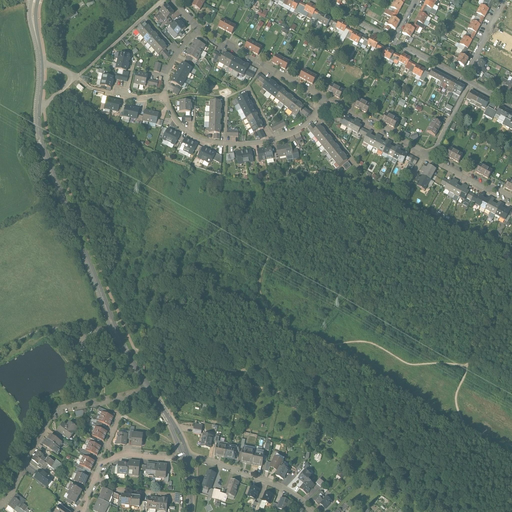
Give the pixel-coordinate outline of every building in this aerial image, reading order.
[(205,0),(196,0),(192,7),(200,11),(205,0)] [(295,0),(294,0),(289,0),(289,1),(287,6),(291,8),(295,0)] [(295,0),(291,8),(295,10),(297,6),(299,2),(295,0)] [(434,5),(426,1),(424,5),(427,7),(425,11),(430,13),(434,5)] [(305,10),(304,11),(308,13),(312,6),(308,3),(307,6),(305,10)] [(401,8),(393,4),(391,8),(395,10),(399,12),(401,8)] [(486,8),(481,5),(479,9),(486,14),(489,9),(486,8)] [(167,6),(160,12),(160,13),(157,15),(160,19),(161,19),(163,20),(164,20),(165,19),(167,20),(174,14),(167,6)] [(312,6),(308,13),(312,16),(313,14),(315,11),(316,8),(312,6)] [(486,14),(479,9),(476,13),(481,16),(484,18),(486,14)] [(423,14),(420,13),(418,17),(425,21),(428,17),(423,14)] [(321,18),(318,23),(322,25),(326,17),(322,15),(321,18)] [(326,17),(322,25),(326,27),(329,23),(331,19),(326,17)] [(425,21),(418,17),(415,21),(418,23),(423,25),(425,21)] [(395,19),(392,18),(389,22),(397,26),(399,22),(395,19)] [(225,31),(229,24),(222,20),(218,28),(225,31)] [(336,27),(335,28),(340,30),(344,23),(340,20),(338,23),(336,27)] [(171,27),(170,28),(174,32),(183,24),(181,22),(180,23),(178,21),(175,23),(171,27)] [(477,23),(472,21),(470,25),(478,29),(480,25),(477,23)] [(397,26),(389,22),(387,26),(390,28),(395,30),(397,26)] [(344,23),(340,30),(344,33),(345,31),(346,28),(348,25),(344,23)] [(144,24),(136,31),(140,35),(149,27),(147,26),(146,26),(144,24)] [(183,24),(174,32),(178,36),(183,32),(186,29),(184,27),(184,26),(183,24)] [(232,35),(235,27),(229,24),(225,31),(232,35)] [(478,29),(470,25),(468,29),(473,32),(476,33),(478,29)] [(411,28),(407,26),(404,30),(412,34),(414,30),(411,28)] [(149,27),(140,35),(144,39),(151,32),(149,30),(150,29),(149,27)] [(412,34),(404,30),(402,34),(407,37),(410,38),(412,34)] [(151,32),(144,39),(147,43),(156,36),(154,34),(153,34),(151,32)] [(352,35),(349,40),(354,42),(358,34),(354,32),(352,35)] [(358,34),(354,42),(358,44),(360,40),(362,36),(358,34)] [(156,36),(147,43),(151,48),(159,40),(157,38),(158,37),(156,36)] [(368,44),(367,45),(371,47),(375,39),(371,37),(368,44)] [(469,39),(464,37),(462,41),(470,45),(472,41),(469,39)] [(375,39),(371,47),(375,50),(376,48),(378,45),(379,42),(375,39)] [(159,40),(151,48),(155,52),(163,44),(162,42),(161,43),(159,40)] [(199,43),(195,41),(194,43),(195,44),(193,46),(202,51),(205,46),(204,46),(199,43)] [(251,52),(255,45),(249,41),(245,48),(251,52)] [(470,45),(462,41),(459,45),(464,47),(467,49),(470,45)] [(163,44),(155,52),(158,56),(160,54),(165,50),(166,49),(164,46),(165,46),(163,44)] [(258,55),(262,48),(255,45),(251,52),(258,55)] [(193,46),(192,46),(191,48),(192,49),(191,51),(200,56),(202,51),(193,46)] [(383,52),(381,57),(385,59),(389,51),(385,49),(383,52)] [(191,51),(190,51),(188,53),(189,54),(188,56),(193,59),(197,61),(200,56),(191,51)] [(389,51),(385,59),(389,61),(392,57),(393,53),(389,51)] [(130,56),(120,53),(118,59),(129,61),(130,62),(130,59),(129,59),(130,56)] [(227,56),(224,54),(220,61),(219,63),(224,66),(229,56),(227,55),(227,56)] [(399,61),(398,62),(402,64),(407,56),(402,54),(399,61)] [(463,56),(460,55),(458,59),(466,63),(468,59),(463,56)] [(229,56),(224,66),(229,69),(234,59),(231,58),(231,57),(229,56)] [(279,67),(283,59),(276,56),(272,63),(279,67)] [(407,56),(402,64),(406,66),(405,68),(409,70),(411,67),(407,65),(409,62),(411,59),(407,56)] [(234,59),(229,69),(233,71),(239,61),(237,60),(236,61),(234,59)] [(285,70),(289,63),(283,59),(279,67),(285,70)] [(466,63),(458,59),(456,63),(459,65),(464,67),(466,63)] [(239,61),(233,71),(238,74),(243,65),(241,63),(241,62),(239,61)] [(486,70),(483,68),(485,64),(479,61),(476,67),(485,72),(486,70)] [(184,64),(182,63),(181,66),(180,66),(179,68),(189,73),(192,68),(189,67),(184,64)] [(243,65),(238,74),(243,77),(245,75),(247,70),(249,66),(246,65),(246,66),(243,65)] [(415,69),(412,74),(416,76),(421,68),(416,66),(415,69)] [(485,72),(476,67),(472,74),(478,77),(480,73),(484,75),(485,72)] [(189,73),(179,68),(178,70),(179,71),(177,73),(186,78),(189,73)] [(421,68),(416,76),(420,78),(419,80),(423,82),(425,79),(427,75),(429,72),(421,68)] [(306,81),(310,74),(303,70),(299,78),(306,81)] [(431,73),(429,72),(427,75),(425,79),(430,81),(432,78),(436,80),(439,74),(432,71),(431,73)] [(186,78),(177,73),(176,76),(175,75),(174,78),(184,83),(186,78)] [(313,85),(317,77),(310,74),(306,81),(313,85)] [(445,77),(439,74),(436,80),(440,82),(438,86),(440,87),(445,77)] [(113,78),(103,75),(101,81),(113,84),(113,81),(112,81),(113,78)] [(445,77),(440,87),(442,88),(444,84),(448,87),(451,81),(445,77)] [(184,83),(174,78),(172,80),(173,80),(172,83),(176,85),(181,88),(184,83)] [(265,85),(262,89),(267,92),(274,83),(272,82),(271,82),(269,80),(268,81),(265,85)] [(451,81),(448,87),(449,87),(447,91),(451,92),(452,93),(453,94),(458,84),(451,81)] [(274,83),(267,92),(271,96),(278,88),(275,86),(276,85),(274,83)] [(464,88),(458,84),(453,94),(455,95),(456,91),(461,94),(464,88)] [(344,92),(331,85),(327,93),(339,99),(344,92)] [(278,88),(271,96),(275,99),(283,90),(281,89),(280,89),(278,88)] [(283,90),(275,99),(280,103),(286,94),(284,93),(285,92),(283,90)] [(480,96),(471,91),(467,99),(470,101),(469,103),(470,103),(475,106),(480,96)] [(247,94),(236,100),(239,105),(248,100),(247,97),(248,97),(247,94)] [(286,94),(280,103),(284,106),(291,97),(289,96),(286,94)] [(489,101),(480,96),(475,106),(480,109),(481,107),(485,109),(489,101)] [(291,97),(284,106),(288,110),(295,101),(292,99),(293,99),(291,97)] [(400,98),(397,104),(403,107),(406,102),(400,98)] [(114,100),(107,99),(105,105),(104,109),(111,111),(114,100)] [(120,102),(114,100),(111,111),(118,112),(119,108),(120,102)] [(248,100),(239,105),(241,110),(252,104),(250,102),(250,103),(248,100)] [(371,106),(359,100),(354,108),(367,114),(371,106)] [(295,101),(288,110),(292,113),(300,104),(298,102),(297,103),(295,101)] [(252,104),(241,110),(244,115),(253,110),(252,107),(253,107),(252,104)] [(300,104),(292,113),(297,117),(300,113),(304,108),(301,106),(302,106),(300,104)] [(132,107),(126,106),(124,112),(123,116),(130,118),(132,107)] [(139,109),(132,107),(130,118),(137,120),(138,116),(139,109)] [(509,112),(500,107),(496,115),(500,117),(500,116),(506,119),(509,112)] [(310,114),(304,108),(300,113),(307,118),(310,114)] [(253,110),(244,115),(246,119),(257,114),(255,112),(254,112),(253,110)] [(152,112),(145,111),(143,117),(142,121),(149,123),(152,112)] [(159,114),(152,112),(149,123),(156,125),(157,120),(159,114)] [(246,119),(249,124),(258,120),(257,117),(258,116),(257,114),(246,119)] [(398,121),(386,114),(382,122),(394,129),(398,121)] [(342,124),(341,126),(347,129),(351,121),(348,120),(350,117),(347,115),(345,119),(342,124)] [(249,124),(251,129),(261,124),(260,122),(259,122),(258,120),(249,124)] [(351,121),(347,129),(352,132),(358,121),(355,120),(353,123),(351,121)] [(441,124),(434,120),(427,132),(435,136),(441,124)] [(358,121),(352,132),(358,135),(358,134),(361,128),(362,127),(359,126),(361,123),(358,121)] [(261,124),(251,129),(254,134),(256,133),(261,130),(263,129),(262,127),(263,126),(261,124)] [(319,127),(311,133),(314,138),(323,130),(322,128),(321,129),(319,127)] [(168,131),(163,140),(163,141),(165,143),(166,142),(169,143),(174,134),(171,132),(171,131),(169,130),(168,131)] [(323,130),(314,138),(318,142),(326,135),(324,133),(325,132),(323,130)] [(366,138),(363,143),(368,146),(373,137),(371,136),(373,132),(370,131),(369,133),(366,138)] [(412,141),(419,139),(416,133),(410,135),(412,141)] [(177,135),(174,134),(169,143),(171,145),(172,146),(174,147),(175,147),(180,137),(180,136),(178,135),(177,135)] [(326,135),(318,142),(321,146),(330,139),(329,137),(328,138),(326,135)] [(375,139),(373,137),(368,146),(373,149),(380,136),(377,135),(375,139)] [(380,136),(373,149),(378,151),(382,143),(380,142),(382,138),(380,136)] [(330,139),(321,146),(325,151),(333,144),(331,142),(332,141),(330,139)] [(185,141),(180,150),(180,152),(183,153),(184,152),(186,154),(191,144),(188,142),(188,141),(186,140),(185,141)] [(382,143),(378,151),(383,154),(389,141),(387,140),(385,144),(382,143)] [(389,141),(383,154),(388,156),(392,148),(390,147),(392,143),(389,141)] [(194,145),(191,144),(186,154),(189,155),(189,156),(191,157),(192,157),(194,153),(197,147),(197,146),(195,145),(194,145)] [(333,144),(325,151),(328,155),(337,148),(336,146),(335,146),(333,144)] [(290,145),(284,146),(286,157),(286,161),(293,160),(292,152),(290,145)] [(394,149),(392,148),(388,156),(393,159),(399,147),(397,145),(394,149)] [(284,146),(277,148),(279,159),(286,157),(284,146)] [(399,147),(393,159),(397,162),(402,153),(400,152),(402,148),(399,147)] [(337,148),(328,155),(332,159),(340,152),(338,150),(339,149),(337,148)] [(204,149),(203,149),(200,155),(198,159),(198,160),(201,162),(202,161),(204,162),(209,153),(206,151),(206,150),(204,149)] [(271,149),(264,150),(266,161),(273,160),(271,149)] [(463,156),(450,149),(446,157),(458,163),(463,156)] [(264,150),(257,152),(259,162),(266,161),(264,150)] [(402,153),(397,162),(402,164),(405,160),(408,155),(409,152),(406,150),(404,154),(402,153)] [(251,152),(250,151),(248,152),(247,152),(244,153),(246,164),(249,163),(250,164),(253,163),(252,157),(251,152)] [(340,152),(332,159),(335,163),(344,156),(343,154),(342,155),(340,152)] [(212,154),(209,153),(204,162),(207,164),(207,165),(209,166),(210,165),(215,156),(215,155),(213,154),(212,154)] [(240,153),(236,154),(236,155),(238,165),(239,166),(242,165),(243,164),(246,164),(244,153),(241,154),(240,153)] [(213,162),(221,166),(221,158),(216,156),(213,162)] [(346,158),(344,156),(335,163),(339,168),(347,161),(345,159),(346,158)] [(347,162),(342,167),(346,172),(351,167),(347,162)] [(492,171),(480,165),(476,173),(488,179),(492,171)] [(428,166),(427,168),(423,167),(422,169),(433,175),(436,170),(429,166),(428,166)] [(433,175),(422,169),(420,172),(424,174),(422,176),(430,181),(433,175)] [(430,181),(422,176),(421,179),(417,177),(416,180),(427,186),(430,181)] [(446,187),(444,190),(449,193),(456,181),(453,179),(451,183),(449,182),(446,187)] [(427,186),(416,180),(415,182),(418,184),(417,187),(424,191),(427,186)] [(456,181),(449,193),(454,195),(459,187),(456,186),(458,182),(456,181)] [(459,187),(454,195),(459,198),(466,186),(463,184),(461,188),(459,187)] [(466,186),(459,198),(464,201),(466,198),(469,192),(466,191),(468,187),(466,186)] [(476,203),(475,205),(480,208),(485,199),(482,198),(485,194),(482,193),(476,203)] [(485,199),(480,208),(485,210),(492,198),(489,197),(487,201),(485,199)] [(492,198),(485,210),(490,213),(494,205),(492,203),(494,200),(492,198)] [(494,205),(490,213),(495,216),(501,203),(499,202),(497,206),(494,205)] [(501,203),(495,216),(500,218),(504,210),(502,209),(504,205),(501,203)] [(504,210),(500,218),(505,221),(508,215),(511,210),(511,209),(508,207),(506,211),(504,210)] [(106,414),(102,412),(100,416),(111,421),(113,417),(106,414)] [(111,421),(100,416),(98,421),(102,423),(109,426),(111,421)] [(70,423),(67,427),(64,427),(64,428),(62,426),(58,431),(64,435),(63,436),(65,437),(66,436),(69,439),(74,433),(73,432),(76,428),(70,423)] [(100,428),(96,427),(94,431),(105,436),(107,431),(100,428)] [(105,436),(94,431),(92,436),(96,438),(103,441),(105,436)] [(126,435),(117,434),(117,442),(121,443),(120,445),(125,445),(126,435)] [(143,435),(133,434),(132,446),(141,447),(143,435)] [(56,438),(54,436),(53,437),(53,436),(52,435),(50,438),(49,438),(48,440),(58,447),(61,443),(61,442),(59,441),(56,439),(56,438)] [(213,437),(203,435),(201,447),(210,448),(213,437)] [(68,443),(61,438),(59,441),(61,442),(61,443),(66,446),(68,443)] [(58,447),(48,440),(46,443),(45,442),(43,445),(44,445),(48,448),(56,454),(59,448),(58,447)] [(94,443),(89,441),(87,446),(99,451),(101,446),(94,443)] [(227,446),(217,444),(215,455),(225,457),(227,446)] [(231,446),(227,445),(227,446),(225,457),(235,459),(237,451),(237,449),(236,448),(232,448),(231,446)] [(99,451),(87,446),(85,450),(90,453),(97,455),(99,451)] [(254,451),(243,448),(240,462),(251,464),(252,464),(254,451)] [(264,451),(254,449),(254,451),(252,464),(261,466),(264,451)] [(44,458),(45,457),(43,455),(38,451),(35,455),(44,462),(46,459),(44,458)] [(44,462),(35,455),(32,460),(38,464),(38,465),(37,466),(40,469),(41,467),(45,470),(48,466),(44,462)] [(88,458),(83,456),(81,461),(93,466),(95,461),(88,458)] [(283,461),(275,457),(272,463),(270,467),(278,471),(281,465),(283,461)] [(53,464),(47,458),(46,459),(44,462),(51,468),(54,470),(57,472),(62,465),(56,461),(53,464)] [(93,466),(81,461),(79,465),(83,467),(91,470),(93,466)] [(140,462),(129,461),(128,464),(128,472),(132,473),(132,475),(138,476),(140,462)] [(128,464),(119,462),(118,472),(122,472),(122,473),(127,474),(128,472),(128,464)] [(157,464),(152,463),(150,464),(150,465),(147,465),(147,466),(146,472),(148,472),(148,475),(152,475),(155,475),(157,464)] [(166,465),(157,464),(155,475),(155,477),(165,478),(165,475),(166,465)] [(289,470),(281,465),(278,471),(275,475),(283,480),(289,470)] [(82,470),(78,468),(75,474),(76,474),(82,477),(85,471),(82,470)] [(52,479),(41,471),(38,474),(37,473),(36,473),(35,474),(35,475),(37,476),(35,478),(46,487),(52,479)] [(215,474),(207,471),(204,481),(206,481),(204,486),(210,488),(215,474)] [(311,475),(305,471),(298,479),(304,484),(300,488),(307,494),(314,485),(310,482),(315,477),(312,474),(311,475)] [(82,477),(76,474),(74,480),(84,485),(87,478),(82,477)] [(239,483),(230,480),(227,489),(229,489),(227,494),(233,497),(239,483)] [(76,488),(71,485),(68,490),(70,491),(79,496),(82,491),(76,488)] [(320,491),(312,500),(318,505),(319,504),(325,498),(322,496),(327,490),(323,486),(319,490),(320,491)] [(259,490),(251,487),(247,496),(255,499),(259,490)] [(112,493),(103,489),(99,499),(109,504),(111,504),(113,498),(110,497),(112,493)] [(79,496),(70,491),(67,495),(69,496),(67,499),(72,502),(75,503),(79,496)] [(274,496),(265,492),(262,500),(270,504),(274,496)] [(119,495),(112,493),(110,497),(113,498),(118,501),(118,496),(119,495)] [(132,496),(125,495),(124,496),(124,497),(121,497),(120,505),(121,505),(125,505),(126,504),(131,505),(132,496)] [(139,497),(132,496),(131,505),(133,505),(134,506),(139,506),(139,507),(140,501),(140,498),(139,497)] [(319,504),(325,509),(332,502),(326,497),(326,496),(325,498),(319,504)] [(19,501),(14,497),(10,501),(16,506),(20,502),(19,501)] [(157,498),(149,498),(149,502),(148,508),(149,508),(156,509),(157,499),(157,498)] [(104,511),(109,504),(99,499),(93,510),(95,511),(104,511)] [(162,500),(157,499),(156,509),(156,510),(165,511),(167,499),(162,499),(162,500)] [(290,502),(281,499),(277,508),(286,511),(290,502)] [(16,506),(10,501),(7,505),(13,510),(16,506)]
